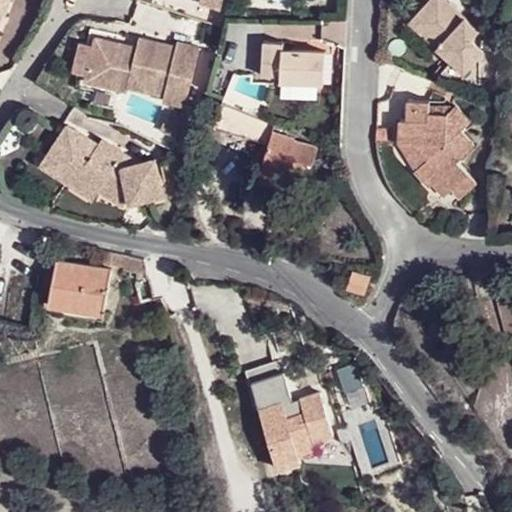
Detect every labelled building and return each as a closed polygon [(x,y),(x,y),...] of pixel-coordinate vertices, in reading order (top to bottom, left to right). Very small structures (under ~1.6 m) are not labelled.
[(219,0),(196,0),(192,14),(212,21),(219,0)] [(448,0),(428,0),(409,20),(463,72),(485,49),(472,37),(480,27),(448,0)] [(84,71),(82,77),(124,89),(125,85),(160,95),(159,101),(180,107),(197,48),(175,43),(174,47),(138,37),(135,47),(134,49),(120,45),(121,43),(94,35),(92,41),(84,71)] [(92,41),(78,37),(70,66),(84,71),(92,41)] [(282,39),(263,38),(259,70),(277,72),(277,78),(322,82),(324,50),(282,47),(282,39)] [(280,96),(316,96),(316,82),(280,82),(280,96)] [(400,115),(399,139),(415,140),(428,153),(415,165),(428,181),(431,178),(442,191),(466,171),(456,158),(473,143),(460,128),(469,120),(452,101),(448,108),(428,106),(429,100),(429,96),(409,96),(408,116),(400,115)] [(263,117),(224,99),(214,126),(252,142),(263,117)] [(452,101),(429,100),(428,106),(448,108),(452,101)] [(394,125),(375,124),(376,129),(376,139),(393,140),(394,125)] [(65,129),(43,160),(74,181),(79,174),(101,188),(102,185),(124,203),(165,196),(158,159),(141,163),(122,149),(118,155),(101,143),(79,128),(65,129)] [(271,131),(259,175),(280,181),(287,158),(311,164),(315,145),(292,140),(293,136),(271,131)] [(104,137),(101,143),(118,155),(122,149),(104,137)] [(399,139),(415,165),(428,153),(415,140),(399,139)] [(74,181),(96,195),(101,188),(79,174),(74,181)] [(277,190),(280,181),(259,175),(256,183),(277,190)] [(121,270),(146,274),(144,266),(143,257),(142,257),(135,256),(123,254),(103,249),(102,262),(122,265),(121,270)] [(49,305),(66,308),(68,300),(105,306),(111,268),(55,260),(49,305)] [(370,278),(353,273),(347,292),(364,297),(370,278)] [(104,314),(105,306),(68,300),(66,308),(104,314)] [(286,416),(293,438),(294,437),(307,434),(309,441),(311,441),(330,435),(318,391),(297,397),(299,403),(302,411),(286,416)] [(259,406),(276,467),(299,461),(293,438),(286,416),(285,407),(283,399),(259,406)] [(299,403),(285,407),(286,416),(302,411),(299,403)] [(345,430),(334,434),(344,467),(355,464),(345,430)] [(294,437),(293,438),(299,461),(276,467),(278,475),(302,468),(299,456),(314,452),(311,441),(309,441),(307,434),(294,437)]
